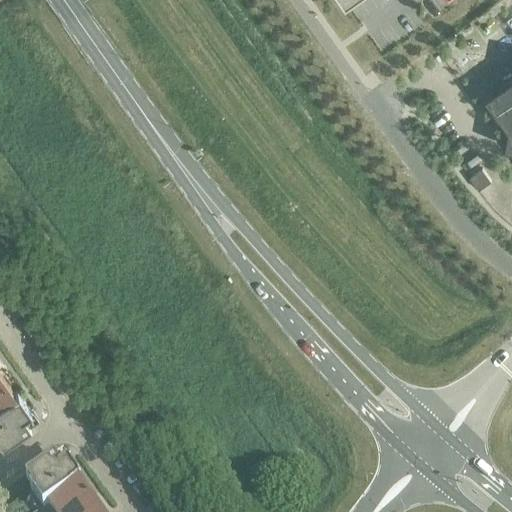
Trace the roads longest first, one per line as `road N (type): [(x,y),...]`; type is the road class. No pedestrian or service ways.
road 1 (secondary): [(206,200),(226,244),(274,305),(406,452)]
road 2 (secondary): [(428,428),(206,200)]
road 3 (secondary): [(206,200),(63,0)]
road 4 (residential): [(511,269),(478,244),(363,96)]
road 5 (residential): [(0,325),(68,424)]
